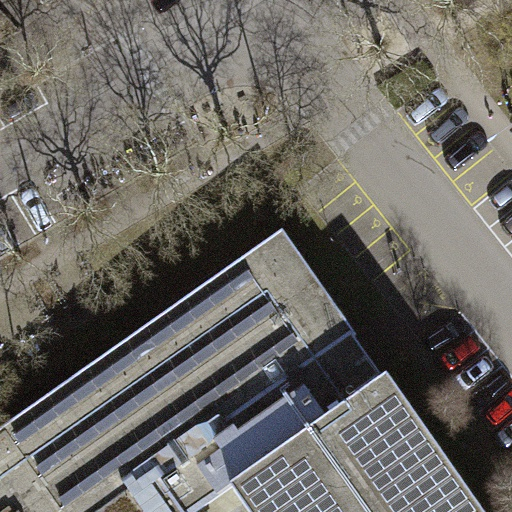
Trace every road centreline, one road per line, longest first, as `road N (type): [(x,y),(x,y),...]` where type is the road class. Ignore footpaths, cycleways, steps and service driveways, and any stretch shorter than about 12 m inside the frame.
road 1 (residential): [(247,44),(294,56),(328,87),(511,318)]
road 2 (residential): [(247,44),(197,54),(0,171)]
